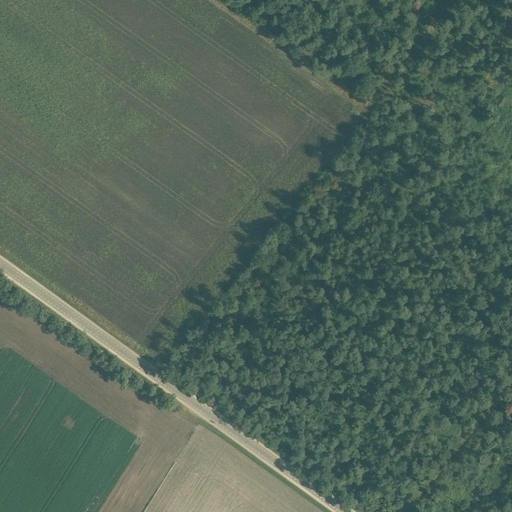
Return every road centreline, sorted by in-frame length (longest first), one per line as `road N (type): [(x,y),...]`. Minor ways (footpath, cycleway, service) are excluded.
road 1 (tertiary): [(347,511),(0,268)]
road 2 (track): [(396,511),(511,374)]
